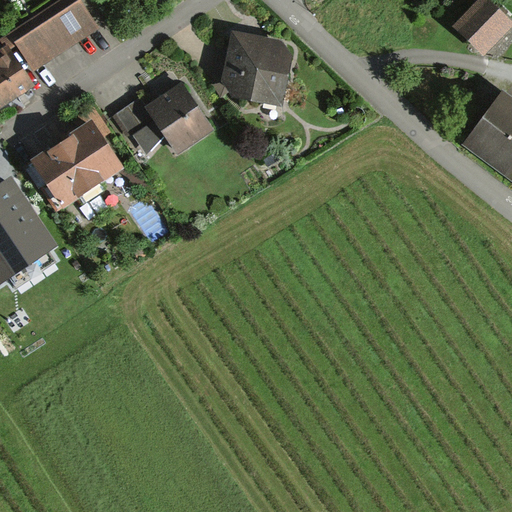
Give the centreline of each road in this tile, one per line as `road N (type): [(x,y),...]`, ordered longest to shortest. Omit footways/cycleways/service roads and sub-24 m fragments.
road 1 (residential): [(280,0),(511,208)]
road 2 (residential): [(205,0),(0,134)]
